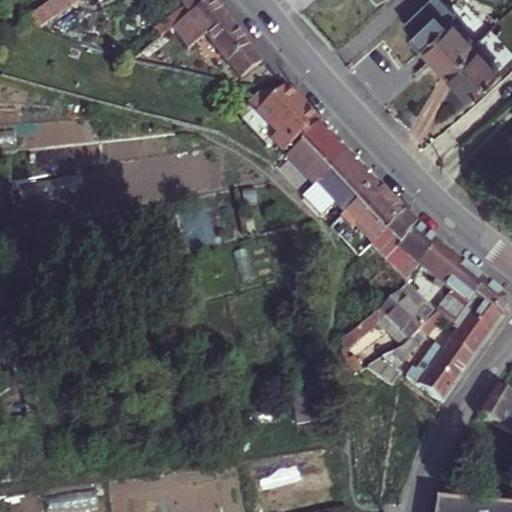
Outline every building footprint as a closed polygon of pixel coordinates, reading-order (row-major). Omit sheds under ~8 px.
[(57,0),(54,2),(22,25),(39,31),(78,3),(75,0),(57,0)] [(93,0),(97,5),(103,0),(179,0),(184,7),(190,16),(210,0),(93,0)] [(212,0),(210,0),(190,16),(172,30),(188,50),(205,36),(227,64),(240,80),(262,63),(212,0)] [(190,16),(184,7),(155,31),(162,38),(172,30),(190,16)] [(445,69),(474,42),(449,15),(420,42),(445,69)] [(474,42),(445,69),(470,96),(499,69),(474,42)] [(284,154),(318,122),(286,88),(257,97),(248,105),(278,137),(273,143),(284,154)] [(320,125),(289,155),(301,168),(301,173),(315,187),(349,156),(320,125)] [(315,187),(302,199),(321,218),(335,204),(344,214),(376,185),(349,156),(315,187)] [(376,185),(344,214),(373,244),(375,242),(405,215),(376,185)] [(373,244),(344,214),(334,224),(363,253),(369,247),(373,244)] [(437,243),(405,215),(375,242),(391,258),(386,263),(406,283),(417,270),(437,243)] [(391,258),(375,242),(373,244),(369,247),(386,263),(391,258)] [(417,270),(406,283),(437,313),(443,319),(453,329),(475,299),(502,318),(508,310),(508,300),(485,282),(464,265),(453,256),(437,243),(417,270)] [(437,313),(406,283),(379,311),(340,343),(343,353),(380,325),(403,347),(418,333),(437,313)] [(502,318),(475,299),(453,329),(456,332),(450,342),(474,358),(502,318)] [(443,319),(437,313),(418,333),(425,338),(443,319)] [(425,338),(418,333),(403,347),(401,349),(382,361),(367,369),(392,387),(401,374),(395,371),(425,338)] [(474,358),(450,342),(443,351),(435,345),(415,372),(412,369),(405,378),(441,405),(474,358)] [(362,372),(354,358),(345,362),(350,379),(362,372)] [(511,396),(499,390),(494,388),(476,417),(500,429),(507,418),(511,421),(511,396)] [(323,393),(308,395),(312,425),(327,423),(323,393)] [(293,397),(296,427),(312,425),(308,395),(293,397)] [(511,435),(511,421),(507,418),(500,429),(511,435)] [(511,435),(500,429),(498,432),(511,440),(511,435)] [(511,511),(511,510),(470,506),(472,489),(450,487),(442,487),(436,503),(435,506),(434,511),(511,511)]
